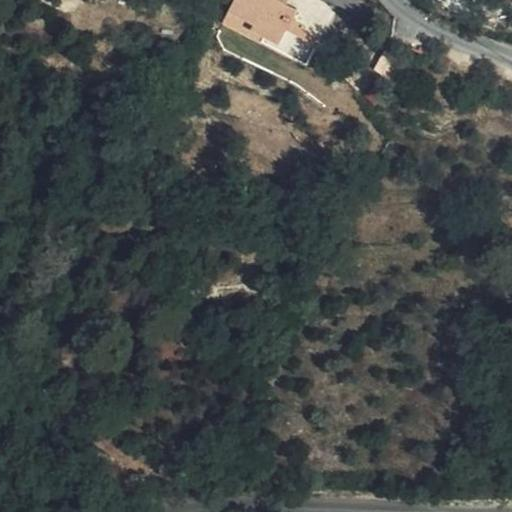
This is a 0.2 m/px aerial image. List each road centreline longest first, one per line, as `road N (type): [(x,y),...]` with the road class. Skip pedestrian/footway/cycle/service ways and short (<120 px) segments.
road 1 (unclassified): [(182,511),(470,511)]
road 2 (unclassified): [(391,0),(511,63)]
